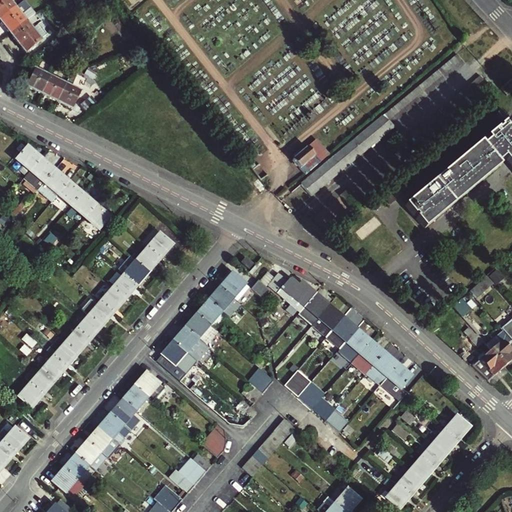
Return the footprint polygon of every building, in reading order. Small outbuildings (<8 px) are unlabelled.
[(0,0),(0,18),(14,8),(7,0),(0,0)] [(25,22),(14,8),(0,18),(0,21),(10,34),(25,22)] [(41,42),(25,22),(10,34),(25,54),(41,42)] [(392,125),(398,120),(403,116),(408,112),(412,108),(417,104),(422,100),(427,96),(431,92),(436,88),(441,84),(446,80),(451,77),(456,72),(460,68),(465,65),(457,55),(452,58),(447,63),(442,66),(438,70),(433,74),(428,78),(423,83),(418,86),(414,90),(409,94),(404,98),(399,102),(395,106),(390,110),(382,117),(392,125)] [(50,77),(34,69),(26,86),(41,94),(50,77)] [(65,84),(50,77),(41,94),(56,102),(65,84)] [(435,130),(440,126),(445,122),(450,118),(455,114),(459,110),(464,106),(465,107),(470,103),(475,99),(479,95),(484,91),(489,87),(480,77),(475,81),(471,84),(466,88),(461,92),(456,96),(451,100),(447,104),(442,108),(437,112),(432,116),(427,120),(423,124),(417,129),(413,132),(408,136),(416,146),(421,142),(426,138),(431,134),(435,130)] [(511,80),(511,79),(500,89),(507,96),(511,92),(511,80)] [(65,84),(56,102),(73,110),(81,92),(65,84)] [(392,125),(382,117),(301,185),(311,197),(394,127),(392,125)] [(505,158),(511,166),(511,118),(501,126),(502,128),(499,130),(498,128),(487,137),(490,140),(484,146),(481,142),(453,166),(405,206),(414,216),(416,215),(418,217),(416,219),(425,229),(501,166),(499,163),(505,158)] [(308,147),(293,160),(306,175),(321,162),(308,147)] [(40,160),(26,148),(16,159),(30,171),(40,160)] [(40,160),(30,171),(24,178),(38,190),(54,171),(40,160)] [(253,162),(249,165),(257,175),(259,177),(261,180),(269,174),(260,163),(256,166),(253,162)] [(57,195),(67,183),(54,171),(38,190),(51,202),(57,195)] [(261,180),(259,177),(253,181),(261,193),(267,188),(261,180)] [(81,194),(67,183),(57,195),(70,206),(81,194)] [(341,195),(356,209),(364,203),(349,189),(341,195)] [(81,194),(70,206),(84,218),(95,206),(81,194)] [(109,217),(95,206),(84,218),(98,230),(109,217)] [(159,259),(171,245),(159,234),(147,248),(159,259)] [(159,259),(147,248),(135,261),(147,272),(159,259)] [(135,261),(129,257),(118,270),(123,275),(136,285),(147,272),(135,261)] [(245,259),(241,263),(248,268),(251,264),(245,259)] [(503,263),(487,276),(496,287),(504,280),(499,274),(507,268),(503,263)] [(279,272),(268,284),(300,312),(315,295),(301,283),(299,286),(290,279),(288,281),(279,272)] [(232,274),(220,288),(236,302),(248,288),(232,274)] [(123,275),(112,288),(124,299),(136,285),(123,275)] [(254,285),(251,289),(258,296),(262,291),(254,285)] [(124,299),(112,288),(100,302),(112,312),(124,299)] [(220,288),(208,301),(224,315),(236,302),(220,288)] [(64,294),(60,290),(56,295),(60,299),(64,294)] [(328,306),(315,295),(300,312),(313,323),(328,306)] [(462,299),(453,307),(462,317),(470,309),(462,299)] [(83,309),(88,313),(95,303),(89,300),(83,309)] [(197,314),(208,324),(213,329),(224,315),(208,301),(197,314)] [(100,302),(89,315),(101,325),(112,312),(100,302)] [(323,338),(342,318),(328,306),(313,323),(309,327),(322,339),(323,338)] [(184,329),(196,339),(208,324),(197,314),(184,329)] [(77,329),(89,339),(101,325),(89,315),(77,329)] [(355,330),(342,318),(323,338),(337,351),(340,347),(355,330)] [(477,347),(483,341),(477,334),(476,335),(469,327),(464,331),(477,347)] [(77,353),(89,339),(77,329),(65,342),(77,353)] [(184,329),(173,342),(184,352),(190,356),(201,344),(196,339),(184,329)] [(354,359),(369,342),(355,330),(340,347),(354,359)] [(511,340),(509,337),(503,330),(496,336),(501,341),(491,350),(505,367),(511,360),(511,340)] [(501,341),(496,336),(486,345),(491,350),(501,341)] [(65,342),(53,356),(65,366),(77,353),(65,342)] [(161,355),(172,365),(184,352),(173,342),(161,355)] [(383,354),(369,342),(354,359),(367,371),(383,354)] [(505,367),(491,350),(485,355),(482,353),(477,357),(479,360),(478,361),(480,363),(478,365),(487,376),(490,373),(493,377),(505,367)] [(184,352),(172,365),(178,370),(190,356),(184,352)] [(374,377),(379,372),(386,378),(397,366),(383,354),(367,371),(365,373),(372,380),(374,377)] [(260,355),(252,363),(258,368),(266,360),(260,355)] [(53,356),(41,369),(54,380),(65,366),(53,356)] [(411,378),(397,366),(386,378),(382,383),(380,384),(399,401),(406,394),(401,389),(411,378)] [(41,369),(29,383),(41,394),(54,380),(41,369)] [(374,377),(382,383),(386,378),(379,372),(374,377)] [(145,373),(133,387),(145,398),(151,403),(163,389),(145,373)] [(260,395),(267,387),(254,377),(248,384),(260,395)] [(29,408),(41,394),(29,383),(17,398),(29,408)] [(241,393),(244,396),(253,404),(260,395),(248,384),(241,393)] [(121,401),(133,411),(145,398),(133,387),(121,401)] [(303,388),(296,397),(301,401),(308,393),(303,388)] [(253,404),(244,396),(240,401),(249,408),(253,404)] [(131,414),(133,411),(121,401),(110,414),(131,433),(140,423),(131,414)] [(235,406),(250,419),(255,413),(249,408),(240,401),(235,406)] [(420,401),(416,406),(425,414),(429,409),(420,401)] [(349,402),(338,414),(345,420),(356,408),(349,402)] [(22,419),(12,410),(5,418),(15,427),(22,419)] [(400,417),(410,425),(414,420),(405,412),(400,417)] [(131,433),(110,414),(98,428),(110,438),(116,443),(120,446),(131,433)] [(444,430),(456,441),(468,427),(456,417),(444,430)] [(283,421),(276,429),(285,438),(293,430),(283,421)] [(403,428),(395,421),(390,426),(399,434),(403,428)] [(10,425),(0,435),(0,439),(3,442),(14,428),(10,425)] [(226,442),(223,431),(217,426),(200,446),(216,459),(221,453),(223,451),(226,442)] [(346,427),(342,432),(347,436),(350,431),(346,427)] [(26,439),(14,428),(3,442),(15,452),(26,439)] [(104,457),(111,449),(105,444),(110,438),(98,428),(86,441),(104,457)] [(270,434),(280,443),(285,438),(276,429),(275,429),(270,434)] [(433,444),(445,454),(456,441),(444,430),(433,444)] [(275,449),(280,443),(270,434),(265,440),(275,449)] [(381,437),(377,442),(396,459),(398,456),(392,451),(395,448),(381,437)] [(111,449),(116,443),(110,438),(105,444),(111,449)] [(260,446),(270,455),(275,449),(265,440),(260,446)] [(104,457),(86,441),(74,455),(87,465),(94,472),(105,458),(104,457)] [(0,445),(0,462),(3,465),(15,452),(3,442),(0,445)] [(433,468),(445,454),(433,444),(421,457),(433,468)] [(260,446),(255,452),(265,461),(270,455),(260,446)] [(250,457),(261,466),(265,461),(255,452),(250,457)] [(416,453),(404,467),(409,471),(421,457),(416,453)] [(74,455),(62,469),(75,479),(87,465),(74,455)] [(191,461),(204,473),(210,466),(196,455),(191,461)] [(250,457),(245,464),(255,473),(261,466),(250,457)] [(409,471),(421,482),(433,468),(421,457),(409,471)] [(181,477),(183,478),(189,471),(185,468),(191,461),(188,459),(176,473),(181,477)] [(381,474),(365,460),(361,464),(377,478),(381,474)] [(199,479),(204,473),(191,461),(185,468),(189,471),(199,479)] [(239,470),(249,479),(255,473),(245,464),(239,470)] [(397,485),(409,471),(404,467),(403,466),(391,480),(397,485)] [(62,493),(75,479),(62,469),(50,483),(62,493)] [(176,473),(174,470),(169,476),(175,481),(181,477),(176,473)] [(189,471),(183,478),(192,486),(199,479),(189,471)] [(421,482),(409,471),(397,485),(409,495),(421,482)] [(187,492),(192,486),(183,478),(181,477),(175,481),(187,492)] [(312,483),(306,478),(300,484),(306,489),(312,483)] [(389,493),(385,499),(397,509),(409,495),(397,485),(391,480),(384,488),(389,493)] [(379,493),(385,499),(389,493),(384,488),(379,493)] [(347,490),(336,503),(345,511),(347,511),(358,500),(347,490)] [(167,511),(170,511),(174,508),(162,498),(158,503),(167,511)] [(70,511),(71,511),(59,500),(48,511),(70,511)] [(345,511),(336,503),(331,500),(320,511),(345,511)] [(152,510),(153,511),(154,511),(167,511),(158,503),(152,510)]
